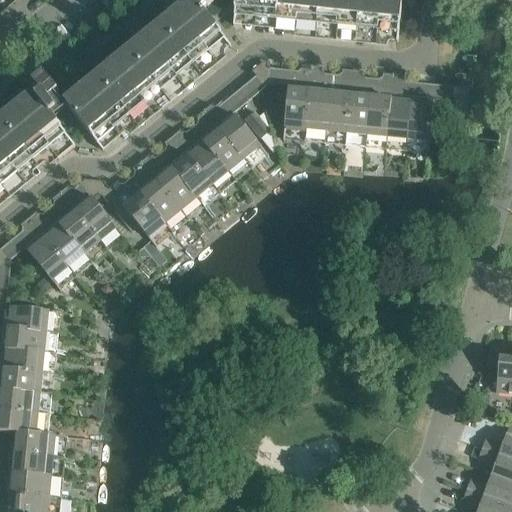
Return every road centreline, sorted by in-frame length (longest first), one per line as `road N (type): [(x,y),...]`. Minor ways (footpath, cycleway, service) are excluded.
road 1 (residential): [(0,227),(70,170),(108,169),(249,56),(274,50),(425,65),(431,0)]
road 2 (residential): [(395,494),(429,464),(478,304)]
road 3 (residential): [(478,304),(511,163)]
